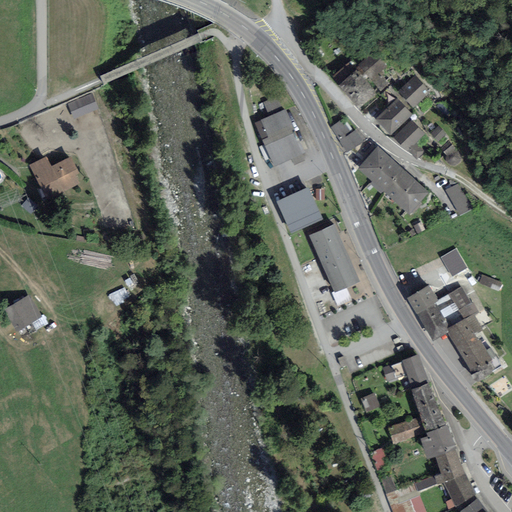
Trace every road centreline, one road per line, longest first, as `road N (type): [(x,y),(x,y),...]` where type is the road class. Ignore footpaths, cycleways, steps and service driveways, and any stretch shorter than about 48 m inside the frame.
road 1 (residential): [(387,511),(250,138),(232,51)]
road 2 (secondary): [(262,40),(311,111),(393,298),(491,429)]
road 3 (residential): [(405,159),(317,76),(283,23),(262,40)]
road 4 (residential): [(0,122),(37,103),(41,0)]
road 5 (track): [(511,216),(469,183),(405,159)]
